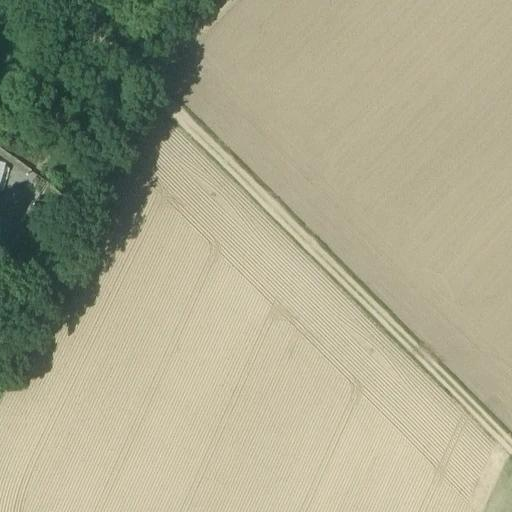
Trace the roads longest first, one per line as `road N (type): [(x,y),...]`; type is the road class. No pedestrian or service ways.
road 1 (track): [(146,82),(511,446)]
road 2 (track): [(57,0),(146,82)]
